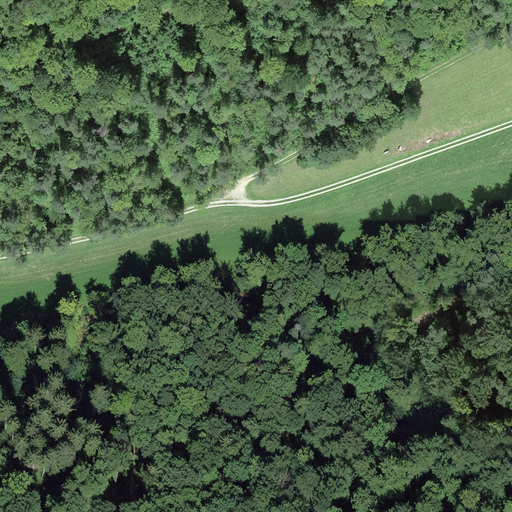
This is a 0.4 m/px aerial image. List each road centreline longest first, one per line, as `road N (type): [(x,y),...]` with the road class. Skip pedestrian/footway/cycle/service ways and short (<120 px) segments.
road 1 (track): [(0,425),(261,372),(425,320),(302,386),(0,507)]
road 2 (track): [(511,123),(290,200),(215,205),(0,257)]
road 3 (track): [(237,203),(239,189),(259,171),(511,28)]
road 4 (track): [(195,425),(329,434),(413,455),(511,456)]
road 5 (track): [(212,0),(100,31),(0,78)]
